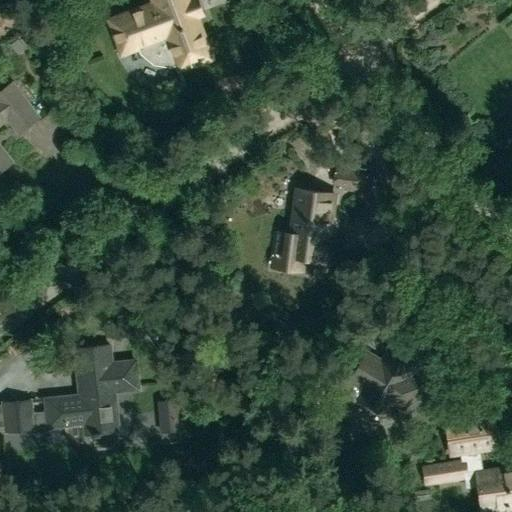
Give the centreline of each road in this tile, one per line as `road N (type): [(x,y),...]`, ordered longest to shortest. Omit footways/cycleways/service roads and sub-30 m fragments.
road 1 (unclassified): [(0,329),(355,53)]
road 2 (unclassified): [(511,244),(355,53)]
